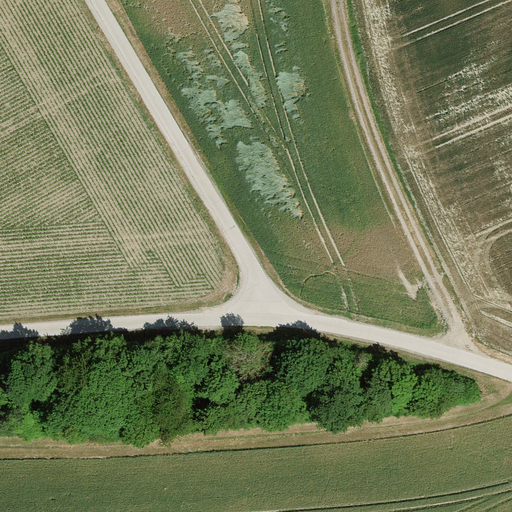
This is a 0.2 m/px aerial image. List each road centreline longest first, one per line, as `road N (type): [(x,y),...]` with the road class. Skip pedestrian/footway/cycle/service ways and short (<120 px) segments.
road 1 (unclassified): [(511,375),(276,314),(0,331)]
road 2 (track): [(465,358),(370,128),(337,0)]
